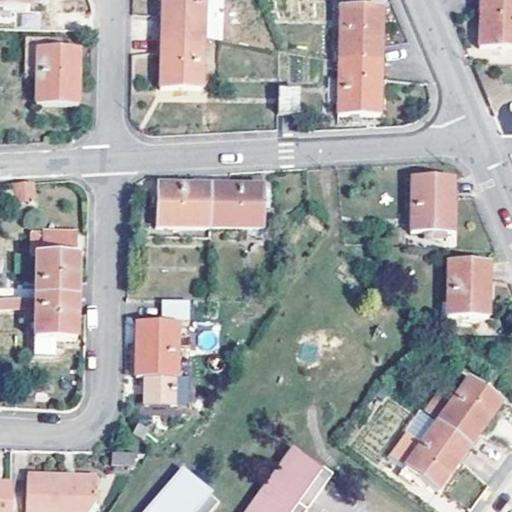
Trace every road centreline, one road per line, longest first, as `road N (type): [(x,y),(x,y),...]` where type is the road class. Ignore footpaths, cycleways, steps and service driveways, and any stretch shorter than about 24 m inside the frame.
road 1 (residential): [(107,158),(474,147)]
road 2 (residential): [(0,429),(77,433),(106,407),(107,158)]
road 3 (residential): [(474,147),(415,0)]
road 4 (residential): [(108,0),(107,158)]
